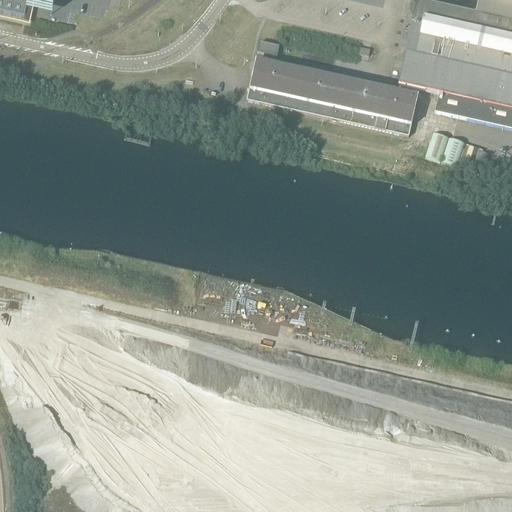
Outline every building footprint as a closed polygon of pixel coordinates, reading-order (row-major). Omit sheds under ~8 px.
[(0,0),(0,11),(24,17),(27,0),(0,0)] [(511,0),(478,0),(474,18),(410,3),(409,10),(411,12),(410,14),(412,18),(405,51),(397,86),(398,86),(398,88),(399,88),(400,86),(418,90),(417,92),(419,92),(419,90),(438,95),(437,96),(438,97),(434,114),(511,131),(511,0)] [(279,48),(259,44),(257,54),(276,59),(279,48)] [(377,89),(255,62),(246,102),(408,138),(417,98),(380,90),(380,89),(377,88),(377,89)] [(447,140),(433,135),(425,160),(440,165),(447,140)] [(463,145),(448,140),(440,165),(455,170),(463,145)]
